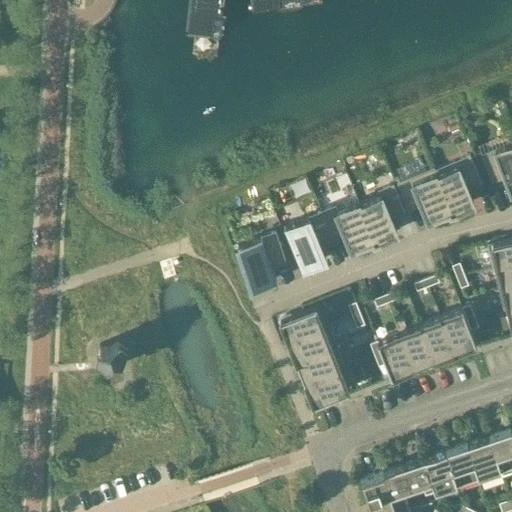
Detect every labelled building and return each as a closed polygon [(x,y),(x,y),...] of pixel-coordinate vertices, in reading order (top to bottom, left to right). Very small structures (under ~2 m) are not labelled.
[(191,0),(188,30),(221,34),(224,0),(191,0)] [(511,140),(481,152),(492,181),(506,176),(511,189),(511,188),(511,140)] [(434,166),(433,166),(451,210),(473,200),(468,187),(482,181),(470,153),(435,168),(434,166)] [(433,166),(397,181),(408,209),(422,203),(428,217),(449,208),(450,210),(451,210),(433,166)] [(391,216),(405,211),(393,182),(378,189),(380,193),(360,201),(359,199),(357,200),(374,239),(397,230),(391,216)] [(374,239),(357,200),(338,208),(336,204),(321,210),(333,238),(345,233),(351,246),(372,237),(373,239),(374,239)] [(320,243),(333,238),(321,210),(285,225),(302,266),(325,256),(320,243)] [(276,230),(238,243),(252,285),(276,277),(271,264),(285,259),(276,230)] [(493,265),(511,260),(511,235),(488,242),(493,265)] [(511,260),(493,265),(498,286),(511,282),(511,260)] [(452,264),(456,275),(464,272),(460,261),(452,264)] [(436,272),(425,277),(428,284),(439,280),(436,272)] [(464,272),(456,275),(461,286),(468,283),(464,272)] [(428,284),(425,277),(414,281),(417,289),(428,284)] [(511,282),(498,286),(503,307),(511,304),(511,282)] [(399,296),(396,288),(385,293),(388,300),(399,296)] [(388,300),(385,293),(374,297),(377,305),(388,300)] [(348,303),(353,314),(360,311),(356,300),(348,303)] [(289,339),(328,324),(320,302),(280,317),(289,339)] [(463,307),(467,318),(474,315),(470,304),(463,307)] [(511,304),(503,307),(504,307),(508,306),(511,321),(511,304)] [(440,315),(454,349),(476,340),(471,329),(467,318),(463,307),(440,315)] [(365,322),(360,311),(353,314),(357,325),(365,322)] [(454,349),(440,315),(420,323),(434,357),(454,349)] [(479,326),(474,315),(467,318),(471,329),(479,326)] [(420,323),(400,331),(413,365),(434,357),(420,323)] [(336,344),(328,324),(289,339),(297,359),(336,344)] [(413,365),(400,331),(378,340),(383,351),(387,362),(391,374),(413,365)] [(123,361),(121,334),(81,337),(83,364),(123,361)] [(371,343),(375,354),(383,351),(378,340),(371,343)] [(297,359),(305,379),(344,364),(336,344),(297,359)] [(383,351),(375,354),(379,365),(387,362),(383,351)] [(344,365),(344,364),(305,379),(314,402),(348,388),(340,366),(344,365)] [(511,470),(511,426),(490,433),(504,473),(511,470)] [(504,473),(490,433),(469,440),(481,478),(502,471),(503,474),(504,473)] [(481,478),(469,440),(447,448),(458,481),(479,474),(480,479),(481,478)] [(458,481),(447,448),(425,455),(433,478),(436,488),(458,481)] [(422,481),(433,478),(425,455),(405,462),(412,484),(422,481)] [(412,484),(405,462),(384,469),(392,491),(404,487),(412,484)] [(392,491),(384,469),(363,476),(371,498),(392,491)] [(433,478),(422,481),(426,493),(437,489),(436,488),(433,478)] [(392,491),(371,498),(375,511),(393,511),(411,506),(404,487),(392,491)] [(511,498),(511,497),(499,501),(502,511),(511,507),(511,498)] [(457,511),(465,511),(468,506),(458,501),(453,510),(457,511)] [(422,511),(419,503),(411,506),(393,511),(422,511)]
